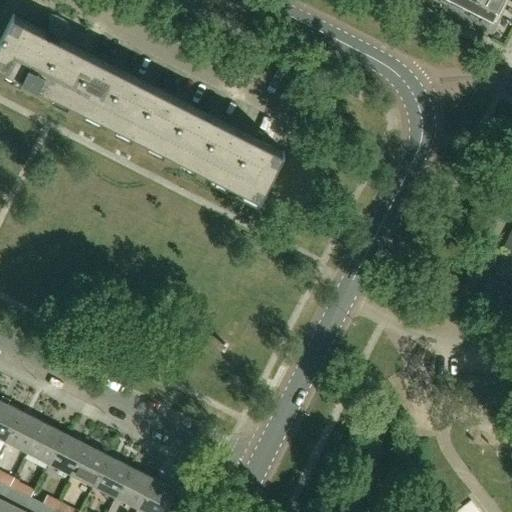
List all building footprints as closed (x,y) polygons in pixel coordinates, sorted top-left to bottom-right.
[(458,0),(495,19),(504,0),(458,0)] [(54,21),(48,21),(49,33),(46,38),(10,21),(14,14),(13,13),(0,38),(0,65),(260,197),(283,151),(281,150),(278,157),(56,43),(59,37),(69,31),(65,27),(60,23),(54,21)] [(507,311),(511,300),(511,287),(490,276),(479,296),(507,311)] [(0,437),(5,440),(20,411),(0,400),(0,437)] [(27,451),(42,422),(20,411),(5,440),(27,451)] [(49,463),(64,433),(42,422),(27,451),(49,463)] [(71,474),(86,445),(64,433),(49,463),(71,474)] [(94,485),(108,456),(86,445),(71,474),(94,485)] [(116,496),(130,467),(108,456),(94,485),(116,496)] [(138,507),(152,478),(130,467),(116,496),(138,507)] [(146,511),(162,511),(174,489),(152,478),(138,507),(146,511)] [(10,486),(0,481),(0,491),(5,495),(10,486)] [(30,497),(10,486),(5,495),(28,506),(32,497),(30,497)] [(51,492),(48,500),(73,511),(82,511),(84,508),(51,492)] [(51,511),(53,509),(42,503),(32,497),(28,506),(39,511),(51,511)] [(0,511),(8,511),(12,506),(2,500),(0,503),(0,511)]
